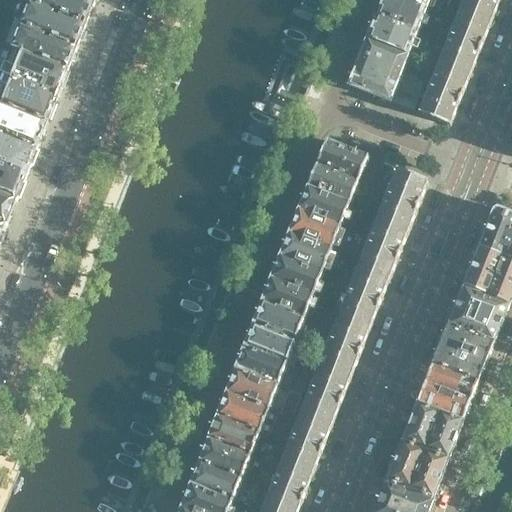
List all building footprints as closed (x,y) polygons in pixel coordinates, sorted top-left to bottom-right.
[(86,26),(95,4),(85,0),(27,0),(27,2),(86,26)] [(419,33),(428,10),(402,0),(384,0),(377,17),(419,33)] [(402,0),(428,10),(431,0),(402,0)] [(491,23),(500,0),(465,0),(461,12),(491,23)] [(86,26),(27,2),(18,25),(78,48),(86,26)] [(471,75),(491,23),(461,12),(441,63),(471,75)] [(410,57),(419,33),(377,17),(368,41),(410,57)] [(78,48),(18,25),(9,47),(16,50),(69,71),(78,48)] [(391,104),(396,91),(410,57),(368,41),(350,87),(391,104)] [(7,65),(3,75),(4,75),(59,97),(69,71),(16,50),(9,66),(7,65)] [(450,127),(471,75),(441,63),(420,115),(450,127)] [(48,122),(59,97),(4,75),(0,85),(10,89),(3,105),(48,122)] [(413,112),(418,99),(396,91),(391,104),(413,112)] [(0,133),(38,148),(48,122),(3,105),(0,103),(0,133)] [(0,163),(28,174),(38,148),(0,133),(0,163)] [(340,175),(350,151),(328,143),(319,166),(340,175)] [(390,168),(369,159),(350,151),(340,175),(360,183),(362,176),(384,184),(390,168)] [(0,192),(18,200),(28,174),(0,163),(0,192)] [(360,183),(340,175),(319,166),(310,189),(351,205),(360,183)] [(409,232),(428,183),(399,171),(390,168),(384,184),(380,194),(389,197),(379,221),(409,232)] [(342,228),(351,205),(310,189),(301,212),(342,228)] [(0,222),(8,226),(18,200),(0,192),(0,222)] [(511,260),(511,215),(499,211),(498,210),(497,211),(496,211),(495,211),(494,213),(481,248),(503,257),(511,260)] [(333,251),(342,228),(301,212),(292,235),(333,251)] [(390,281),(409,232),(379,221),(360,269),(390,281)] [(324,274),(333,251),(292,235),(283,257),(324,274)] [(488,296),(503,257),(481,248),(465,287),(488,296)] [(315,297),(324,274),(283,257),(274,280),(315,297)] [(510,305),(511,299),(511,260),(503,257),(488,296),(510,305)] [(371,329),(390,281),(360,269),(341,317),(371,329)] [(306,319),(315,297),(274,280),(265,303),(306,319)] [(510,305),(488,296),(465,287),(450,327),(494,344),(510,305)] [(297,342),(306,319),(265,303),(256,325),(297,342)] [(352,377),(371,329),(341,317),(322,365),(352,377)] [(288,365),(297,342),(256,325),(247,348),(288,365)] [(487,364),(494,344),(450,327),(450,326),(442,346),(487,364)] [(479,383),(487,364),(442,346),(434,365),(479,383)] [(279,387),(288,365),(247,348),(238,371),(279,387)] [(333,426),(352,377),(322,365),(303,414),(333,426)] [(472,402),(479,383),(434,365),(427,384),(472,402)] [(270,410),(279,387),(238,371),(229,394),(270,410)] [(464,422),(472,402),(427,384),(419,404),(442,413),(464,422)] [(277,413),(270,410),(229,394),(220,417),(261,433),(268,436),(277,413)] [(426,452),(442,413),(419,404),(404,443),(426,452)] [(449,460),(464,422),(442,413),(426,452),(449,460)] [(314,474),(333,426),(303,414),(284,462),(314,474)] [(252,456),(261,433),(220,417),(211,440),(252,456)] [(243,479),(252,456),(211,440),(202,463),(243,479)] [(411,490),(426,452),(404,443),(389,482),(411,490)] [(434,499),(449,460),(426,452),(411,490),(434,499)] [(268,511),(298,511),(314,474),(284,462),(265,511),(268,511)] [(234,502),(243,479),(202,463),(193,486),(234,502)] [(428,511),(434,499),(411,490),(389,482),(382,499),(414,511),(428,511)] [(229,511),(234,502),(193,486),(184,509),(192,511),(229,511)] [(414,511),(382,499),(377,511),(414,511)]
